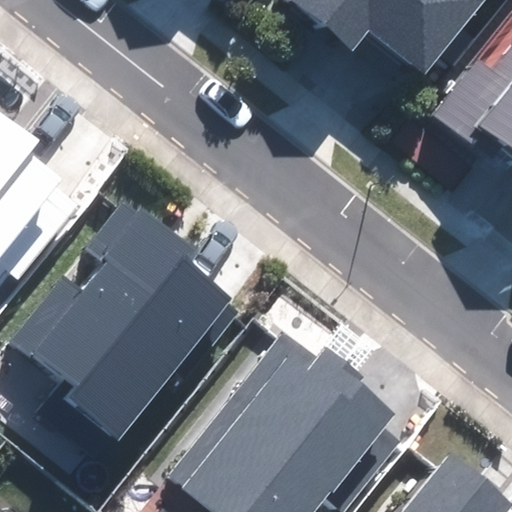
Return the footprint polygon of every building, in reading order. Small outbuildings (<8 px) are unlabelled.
[(294,0),(354,48),(369,29),(424,73),(482,0),(294,0)] [(476,64),(435,114),(473,144),(487,127),(511,147),(511,51),(492,77),(476,64)] [(0,272),(3,268),(15,278),(75,206),(53,188),(60,181),(26,153),(35,142),(0,113),(0,272)] [(194,258),(125,201),(86,246),(107,263),(80,294),(60,277),(3,345),(117,439),(232,302),(188,265),(194,258)] [(281,336),(166,473),(212,511),(311,511),(326,495),(342,508),(397,442),(381,428),(394,412),(324,354),(315,365),(281,336)] [(511,511),(511,491),(458,446),(403,511),(511,511)]
